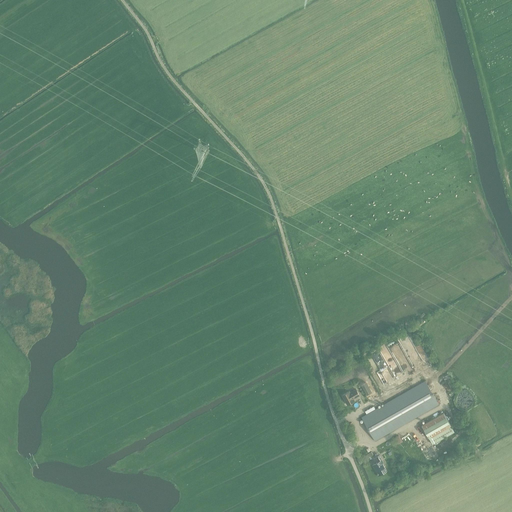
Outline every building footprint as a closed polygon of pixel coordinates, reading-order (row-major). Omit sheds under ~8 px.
[(375,440),(439,404),(426,381),(362,418),(375,440)] [(366,382),(361,384),(367,395),(372,392),(366,382)] [(349,391),(342,395),(348,405),(355,401),(353,398),(360,395),(356,389),(350,393),(349,391)] [(429,438),(451,426),(444,413),(422,425),(429,438)] [(379,475),(387,471),(382,463),(384,462),(379,455),(376,457),(379,462),(373,465),(379,475)]
